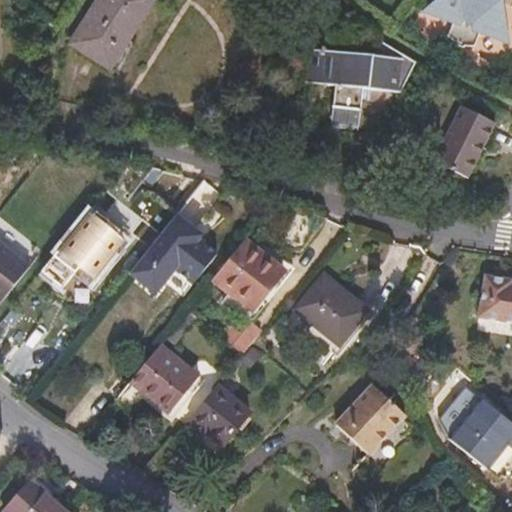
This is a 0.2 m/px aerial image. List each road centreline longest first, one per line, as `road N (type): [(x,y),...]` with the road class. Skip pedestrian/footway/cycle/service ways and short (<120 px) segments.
road 1 (residential): [(511,235),(88,133),(0,126)]
road 2 (residential): [(167,511),(28,428)]
